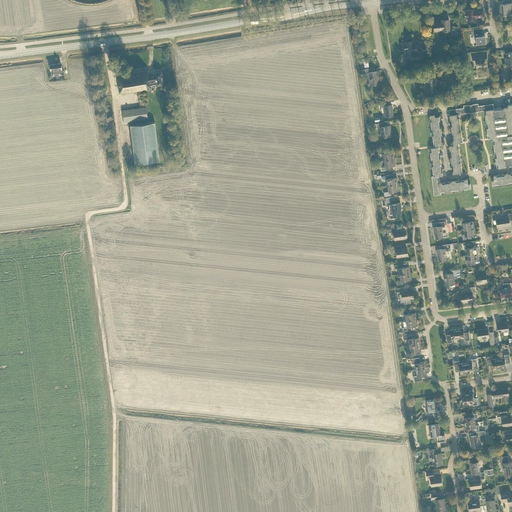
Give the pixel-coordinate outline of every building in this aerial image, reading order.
[(501,14),(511,13),(511,3),(500,4),(501,8),(500,8),(500,11),(501,11),(501,14)] [(474,9),(466,10),(467,20),(475,19),(475,18),(484,17),(483,10),(474,11),(474,9)] [(441,31),(450,30),(448,19),(440,20),(441,22),(433,23),(434,31),(441,30),(441,31)] [(485,42),(486,41),(486,40),(485,39),(485,35),(482,36),(482,28),(472,29),(473,37),(475,37),(476,45),(485,44),(485,42)] [(405,40),(405,41),(404,42),(405,47),(404,48),(404,51),(405,51),(405,54),(409,54),(410,60),(418,59),(417,51),(420,50),(419,43),(413,44),(413,40),(412,41),(412,39),(412,38),(411,38),(411,37),(410,37),(409,37),(409,36),(408,36),(408,37),(407,37),(406,37),(406,38),(405,38),(405,39),(405,40)] [(485,59),(487,59),(487,53),(472,55),(472,61),(476,60),(476,66),(477,66),(476,65),(485,64),(485,65),(486,65),(485,59)] [(59,78),(65,78),(64,70),(62,71),(61,63),(49,65),(50,73),(56,72),(56,75),(58,75),(59,78)] [(370,85),(379,84),(377,71),(374,71),(374,68),(360,70),(361,74),(364,73),(366,83),(370,82),(370,85)] [(154,89),(153,86),(163,84),(162,80),(162,77),(161,72),(154,73),(154,76),(149,76),(148,70),(117,75),(120,94),(149,90),(154,89)] [(434,78),(440,77),(439,71),(431,72),(432,78),(425,79),(427,92),(435,91),(434,86),(435,86),(434,78)] [(139,105),(146,104),(144,92),(137,94),(139,105)] [(385,117),(393,116),(391,105),(388,105),(388,101),(379,103),(380,107),(383,107),(385,117)] [(483,111),(482,105),(478,105),(478,103),(463,105),(464,108),(460,108),(460,114),(483,111)] [(123,110),(125,122),(148,119),(147,107),(123,110)] [(457,114),(460,114),(460,108),(449,110),(450,122),(460,121),(459,118),(458,118),(457,114)] [(502,138),(503,145),(505,159),(506,165),(511,164),(511,134),(508,135),(507,128),(505,114),(504,108),(494,109),(494,115),(496,129),(497,137),(498,139),(502,138)] [(431,125),(439,124),(438,120),(440,119),(439,116),(435,117),(435,115),(430,115),(430,117),(432,117),(432,121),(431,121),(431,125)] [(487,131),(496,129),(494,115),(485,116),(486,121),(487,121),(488,128),(487,128),(487,131)] [(451,129),(459,128),(459,124),(460,124),(460,121),(450,122),(451,129)] [(156,122),(131,125),(136,164),(161,161),(156,122)] [(389,132),(390,132),(389,126),(384,126),(383,123),(374,124),(374,127),(376,127),(377,128),(380,127),(381,137),(390,136),(389,132)] [(452,136),(462,135),(461,131),(460,132),(459,128),(451,129),(452,136)] [(490,138),(497,137),(496,129),(487,131),(488,134),(489,134),(490,138)] [(433,139),(441,137),(440,133),(441,133),(441,130),(433,131),(434,135),(432,135),(433,139)] [(457,145),(458,145),(458,143),(458,142),(461,142),(461,138),(462,138),(462,135),(452,136),(453,144),(453,145),(457,145)] [(494,147),(503,145),(502,138),(498,139),(495,139),(495,144),(494,144),(494,147)] [(457,149),(457,145),(453,145),(449,146),(450,153),(459,152),(459,148),(457,149)] [(496,161),(505,159),(503,145),(494,147),(495,150),(496,150),(497,157),(495,158),(496,161)] [(383,161),(394,159),(393,152),(385,153),(384,150),(378,150),(378,154),(382,154),(383,161)] [(451,160),(459,159),(458,155),(460,155),(459,152),(450,153),(451,160)] [(387,167),(394,166),(394,159),(383,161),(384,167),(380,167),(380,171),(387,170),(387,167)] [(452,167),(461,166),(461,162),(459,163),(459,159),(451,160),(452,167)] [(505,159),(496,161),(496,164),(498,164),(498,167),(506,166),(506,165),(505,159)] [(433,169),(440,168),(440,164),(441,163),(441,161),(433,161),(434,166),(432,166),(433,169)] [(502,184),(509,183),(508,173),(501,174),(502,184)] [(493,185),(502,184),(501,174),(494,175),(494,180),(492,180),(493,185)] [(387,186),(397,184),(396,178),(388,179),(388,175),(381,176),(382,180),(386,180),(387,186)] [(439,183),(439,176),(439,175),(435,176),(432,176),(434,195),(441,194),(441,191),(439,183)] [(468,188),(471,188),(470,183),(468,183),(467,179),(460,180),(461,189),(465,189),(465,187),(468,187),(468,188)] [(458,190),(461,189),(460,180),(453,181),(454,189),(458,188),(458,190)] [(444,192),(448,191),(446,182),(439,183),(441,191),(444,190),(444,192)] [(390,192),(398,191),(397,184),(387,186),(388,192),(383,192),(384,196),(391,195),(390,192)] [(394,204),(394,200),(393,197),(384,198),(385,205),(389,205),(389,208),(388,208),(389,214),(390,218),(396,217),(395,214),(400,213),(400,209),(401,209),(400,203),(394,204)] [(509,221),(511,220),(511,212),(508,213),(509,216),(500,217),(500,218),(496,219),(494,219),(493,220),(494,223),(497,223),(497,227),(510,225),(509,221)] [(464,229),(474,228),(473,221),(469,221),(469,218),(460,219),(461,224),(463,223),(464,229)] [(437,226),(433,227),(434,232),(435,238),(443,237),(442,227),(445,226),(444,221),(437,222),(437,226)] [(394,240),(405,238),(403,230),(393,232),(392,228),(386,229),(387,233),(390,232),(391,235),(393,235),(394,240)] [(471,234),(475,234),(474,228),(464,229),(465,234),(462,234),(463,239),(471,238),(471,234)] [(468,255),(478,253),(477,247),(473,248),(472,244),(472,243),(470,244),(464,245),(465,250),(467,250),(468,255)] [(451,250),(450,244),(442,245),(442,249),(436,249),(437,254),(438,254),(439,261),(447,260),(445,251),(451,250)] [(397,257),(407,255),(406,248),(395,249),(395,246),(389,247),(390,253),(396,252),(397,257)] [(474,261),(478,260),(478,253),(468,255),(469,260),(466,261),(467,265),(475,264),(474,261)] [(399,274),(410,273),(409,267),(401,268),(401,264),(394,265),(394,269),(398,268),(399,274)] [(453,276),(460,275),(459,269),(451,270),(451,273),(444,274),(444,278),(445,278),(446,285),(454,284),(453,276)] [(478,284),(487,283),(486,272),(482,272),(482,269),(474,270),(475,274),(477,273),(478,284)] [(403,281),(411,280),(410,273),(399,274),(400,281),(396,281),(397,285),(403,284),(403,281)] [(509,296),(511,295),(511,290),(511,289),(511,282),(503,284),(502,284),(503,289),(500,289),(501,291),(498,291),(497,292),(498,295),(499,296),(501,296),(502,297),(507,296),(507,297),(509,297),(509,296)] [(469,293),(461,294),(462,302),(469,301),(469,302),(473,301),(473,297),(476,297),(475,286),(468,287),(469,293)] [(410,302),(410,298),(413,297),(412,290),(401,291),(401,288),(394,289),(395,292),(399,292),(399,294),(400,302),(403,301),(404,303),(410,302)] [(406,321),(416,319),(415,313),(407,314),(407,310),(400,311),(401,315),(405,314),(406,321)] [(409,327),(417,325),(416,319),(406,321),(407,327),(402,328),(403,331),(410,330),(409,327)] [(499,332),(509,331),(508,322),(498,323),(499,332)] [(465,340),(469,340),(468,331),(464,332),(463,328),(457,329),(458,338),(464,338),(465,340)] [(478,338),(489,337),(488,328),(477,330),(478,338)] [(452,339),(458,338),(457,329),(451,330),(451,334),(446,335),(447,343),(452,342),(452,339)] [(409,345),(419,344),(418,337),(411,339),(410,335),(407,335),(407,333),(403,333),(403,336),(404,339),(408,339),(409,345)] [(416,351),(420,350),(419,344),(409,345),(410,352),(406,352),(406,356),(416,354),(416,351)] [(505,363),(510,362),(509,354),(504,355),(505,358),(498,358),(500,368),(506,367),(505,363)] [(500,368),(498,358),(492,359),(492,356),(487,357),(488,365),(493,364),(493,369),(500,368)] [(415,370),(424,368),(424,362),(419,362),(418,358),(411,359),(411,364),(414,363),(415,370)] [(473,367),(478,367),(477,358),(468,359),(469,362),(466,363),(467,372),(473,371),(473,367)] [(467,372),(466,363),(459,364),(459,361),(454,361),(455,370),(460,369),(460,373),(467,372)] [(421,375),(425,375),(424,368),(415,370),(416,376),(413,376),(414,381),(422,380),(421,375)] [(509,396),(508,388),(492,390),(492,393),(491,394),(492,398),(502,397),(503,401),(508,400),(508,396),(509,396)] [(473,405),(478,405),(477,398),(474,398),(473,393),(467,394),(469,403),(472,402),(473,405)] [(466,403),(469,403),(467,394),(462,394),(463,400),(459,400),(460,407),(465,406),(466,403)] [(434,418),(443,416),(442,410),(437,411),(437,410),(435,399),(426,401),(427,411),(433,410),(434,418)] [(466,423),(475,422),(474,419),(477,418),(477,413),(470,414),(470,417),(465,418),(466,423)] [(503,425),(511,423),(511,418),(511,417),(507,418),(507,415),(498,416),(499,422),(503,421),(503,425)] [(472,431),(479,430),(478,425),(475,425),(475,422),(466,423),(466,429),(472,428),(472,431)] [(437,442),(445,441),(444,434),(440,435),(440,434),(438,423),(429,425),(431,435),(436,434),(437,436),(436,436),(437,442)] [(478,435),(484,434),(483,430),(474,432),(474,435),(470,436),(471,446),(479,445),(478,435)] [(507,441),(511,440),(511,433),(509,433),(509,430),(502,431),(503,437),(506,437),(507,441)] [(441,459),(442,459),(441,452),(437,453),(437,448),(429,449),(430,454),(432,454),(433,465),(442,464),(441,459)] [(505,476),(511,474),(511,461),(508,462),(507,456),(499,457),(500,465),(503,464),(505,476)] [(483,470),(484,472),(480,472),(478,461),(470,463),(472,473),(476,473),(477,476),(484,475),(494,474),(493,468),(483,470)] [(432,486),(442,484),(441,476),(434,477),(433,476),(434,476),(433,472),(426,473),(427,477),(430,476),(430,478),(432,486)] [(485,478),(484,475),(477,476),(477,479),(470,480),(471,488),(482,487),(480,479),(485,478)] [(509,504),(511,503),(511,494),(509,495),(509,492),(501,493),(502,501),(508,500),(509,504)] [(437,511),(446,510),(444,498),(440,499),(439,497),(440,497),(439,493),(431,494),(432,498),(435,498),(437,511)] [(480,505),(483,504),(482,498),(479,499),(479,501),(469,503),(470,511),(481,509),(480,505)] [(488,511),(496,511),(494,500),(486,501),(486,498),(482,498),(483,504),(486,504),(488,511)]
